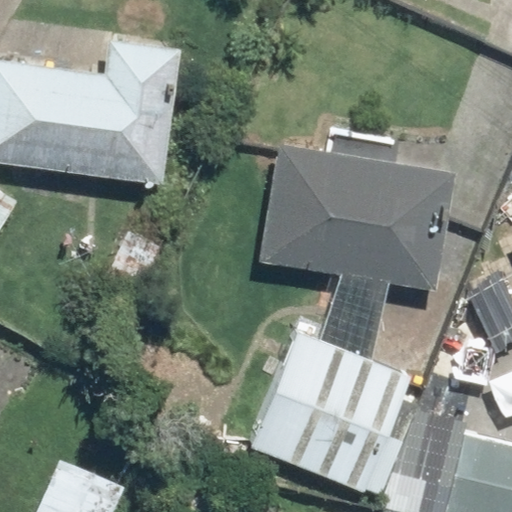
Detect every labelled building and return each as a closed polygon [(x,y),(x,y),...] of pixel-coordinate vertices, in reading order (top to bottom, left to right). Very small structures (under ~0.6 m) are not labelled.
[(172,39),(108,33),(106,65),(0,56),(0,164),(160,178),(172,39)] [(452,161),(274,136),(257,259),(434,283),(452,161)] [(0,222),(16,196),(0,186),(0,222)] [(407,369),(296,325),(250,444),(361,487),(407,369)] [(511,511),(511,439),(459,428),(440,511),(511,511)] [(30,511),(115,511),(129,484),(58,452),(30,511)]
